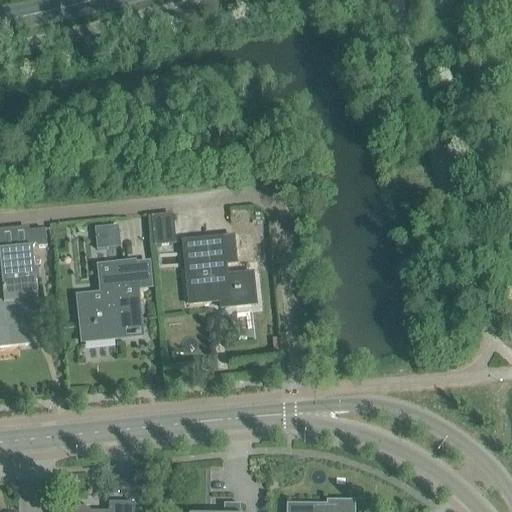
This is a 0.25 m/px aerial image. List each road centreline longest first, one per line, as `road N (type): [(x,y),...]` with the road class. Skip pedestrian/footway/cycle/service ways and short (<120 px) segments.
road 1 (tertiary): [(34,439),(305,414)]
road 2 (tertiary): [(511,495),(464,443),(418,417),(366,404),(305,414)]
road 3 (tertiary): [(305,414),(410,454),(483,511)]
